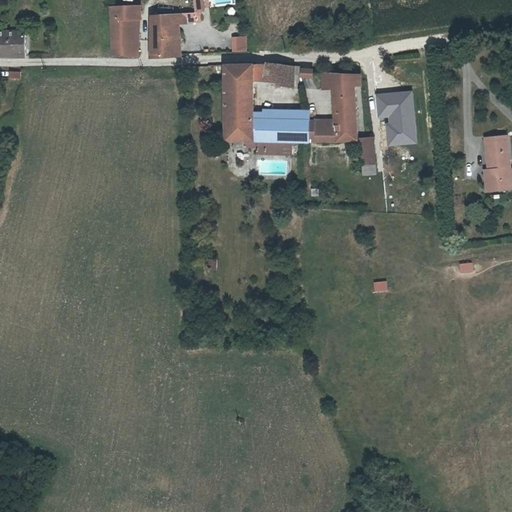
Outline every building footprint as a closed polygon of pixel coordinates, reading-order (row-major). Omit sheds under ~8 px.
[(127,5),(98,6),(99,53),(118,52),(118,39),(117,17),(127,17),(127,5)] [(158,13),(146,13),(147,24),(158,23),(160,55),(165,55),(163,22),(181,20),(180,15),(185,15),(184,8),(179,9),(179,11),(163,12),(158,13)] [(138,39),(141,55),(160,55),(158,23),(147,24),(146,13),(138,14),(138,15),(138,39)] [(127,17),(117,17),(118,39),(127,40),(127,17)] [(0,56),(13,56),(12,32),(0,31),(0,56)] [(127,40),(118,39),(118,52),(119,56),(127,56),(127,40)] [(225,40),(225,51),(234,51),(234,40),(225,40)] [(258,62),(254,63),(252,79),(282,83),(282,65),(258,62)] [(240,79),(240,64),(240,63),(212,65),(215,141),(231,140),(231,147),(241,147),(242,140),(243,140),(242,111),(240,79)] [(252,79),(254,63),(240,63),(240,64),(240,79),(252,79)] [(9,69),(8,77),(20,78),(20,70),(9,69)] [(321,71),(323,88),(326,127),(323,127),(322,118),(303,118),(303,138),(346,136),(342,80),(348,80),(348,72),(321,71)] [(321,71),(308,71),(309,89),(322,88),(323,88),(321,71)] [(297,118),(297,109),(282,109),(282,126),(297,126),(297,118)] [(349,136),(354,172),(363,171),(367,170),(362,134),(349,136)] [(483,175),(479,175),(481,191),(499,190),(498,181),(506,180),(502,137),(480,139),(482,170),(483,175)] [(281,139),(247,140),(246,147),(246,153),(281,153),(281,139)] [(498,181),(499,190),(509,189),(508,180),(506,180),(498,181)] [(414,210),(416,198),(407,197),(406,209),(414,210)] [(217,269),(217,257),(206,257),(206,268),(217,269)] [(459,273),(473,272),(472,262),(458,263),(459,273)] [(385,280),(372,282),(373,292),(386,291),(385,280)]
